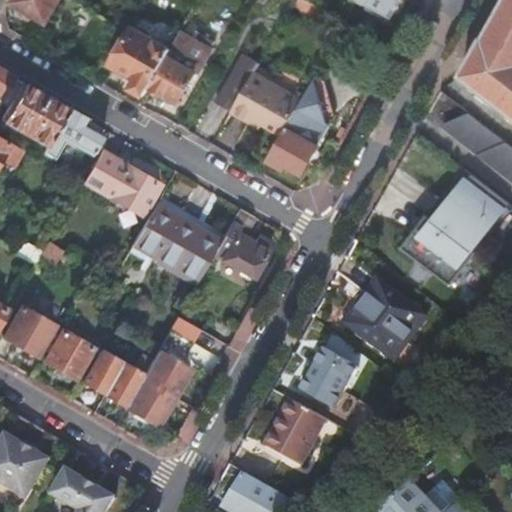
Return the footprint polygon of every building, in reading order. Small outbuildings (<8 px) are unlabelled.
[(72,0),(12,0),(10,4),(46,24),(57,4),(75,14),(80,5),(72,0)] [(306,0),(294,0),(292,6),(325,24),(331,14),(306,0)] [(356,0),(392,18),(401,0),(356,0)] [(463,71),(460,76),(467,81),(468,79),(480,89),(479,91),(497,105),(498,103),(511,113),(511,0),(505,0),(504,4),(501,3),(498,9),(500,11),(485,37),(484,37),(482,39),(482,38),(478,44),(480,44),(464,72),(463,71)] [(131,88),(144,95),(149,88),(171,49),(151,38),(152,36),(151,32),(140,25),(135,26),(134,28),(132,26),(110,65),(136,79),(131,88)] [(214,49),(181,31),(171,49),(149,88),(151,89),(150,91),(163,99),(164,97),(177,104),(195,73),(199,75),(214,49)] [(375,59),(387,65),(395,51),(383,44),(375,59)] [(214,103),(231,112),(254,73),(259,64),(242,55),(214,103)] [(0,94),(2,96),(0,98),(0,101),(10,108),(23,84),(13,78),(0,70),(0,94)] [(254,73),(231,112),(249,123),(252,119),(282,136),(302,101),(254,73)] [(312,82),(302,101),(282,136),(268,162),(283,170),(286,165),(303,174),(333,119),(321,83),(317,85),(312,82)] [(3,120),(0,125),(0,128),(3,130),(7,123),(46,145),(54,132),(67,109),(43,96),(23,84),(10,108),(3,120)] [(84,125),(86,120),(83,119),(67,109),(54,132),(67,139),(93,154),(103,137),(84,125)] [(511,146),(470,113),(445,124),(454,136),(458,133),(467,146),(471,144),(479,155),(483,153),(492,165),(495,163),(504,175),(508,172),(511,178),(511,146)] [(67,139),(54,132),(46,145),(42,152),(55,160),(67,139)] [(0,160),(1,160),(9,145),(10,144),(0,138),(0,160)] [(9,145),(1,160),(14,167),(22,153),(9,145)] [(85,178),(83,182),(143,217),(161,186),(101,151),(85,178)] [(449,203),(436,220),(472,249),(489,228),(505,208),(505,209),(508,205),(471,175),(458,192),(456,191),(447,202),(449,203)] [(156,205),(132,248),(196,286),(213,256),(221,242),(156,205)] [(244,237),(255,218),(240,209),(221,242),(213,256),(255,279),(274,246),(259,237),(255,243),(244,237)] [(436,220),(428,214),(402,248),(417,260),(419,261),(423,255),(437,266),(433,272),(435,273),(451,286),(476,252),(472,249),(436,220)] [(489,228),(472,249),(476,252),(493,231),(489,228)] [(16,253),(36,265),(40,257),(43,252),(23,241),(16,253)] [(48,242),(43,252),(40,257),(54,265),(62,250),(48,242)] [(423,255),(419,261),(417,260),(415,263),(432,276),(435,273),(433,272),(437,266),(423,255)] [(340,325),(395,365),(431,316),(376,276),(340,325)] [(41,349),(44,350),(47,345),(44,343),(54,325),(21,306),(2,338),(36,357),(41,349)] [(183,320),(178,317),(170,331),(194,344),(201,331),(183,320)] [(95,349),(57,327),(54,325),(44,343),(47,345),(48,344),(50,345),(45,351),(48,353),(43,362),(77,381),(95,349)] [(110,336),(83,382),(105,395),(106,395),(123,364),(111,357),(120,341),(110,336)] [(302,389),(337,409),(360,367),(326,347),(302,389)] [(191,371),(158,352),(154,361),(147,373),(132,399),(127,407),(127,408),(126,409),(153,425),(161,423),(175,399),(191,371)] [(136,372),(123,364),(106,395),(105,395),(127,408),(127,407),(132,399),(147,373),(154,361),(146,356),(136,372)] [(392,401),(399,409),(414,394),(406,388),(392,401)] [(313,438),(324,418),(293,399),(267,445),(302,466),(316,441),(313,438)] [(8,435),(0,447),(0,481),(29,499),(51,460),(8,435)] [(511,453),(499,466),(510,481),(511,479),(511,453)] [(69,470),(54,495),(82,511),(81,511),(107,511),(116,498),(69,470)] [(221,509),(227,511),(292,511),(298,507),(242,473),(221,509)] [(440,511),(411,480),(376,511),(440,511)]
